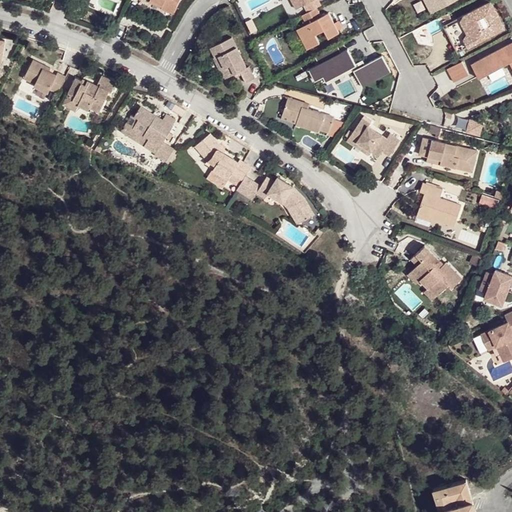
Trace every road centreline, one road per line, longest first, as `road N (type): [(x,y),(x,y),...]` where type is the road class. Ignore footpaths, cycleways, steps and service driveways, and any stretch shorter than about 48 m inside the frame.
road 1 (residential): [(166,72),(244,116),(354,208)]
road 2 (residential): [(0,15),(72,32),(166,72)]
road 3 (unknown): [(398,244),(354,213),(373,204),(415,139)]
road 4 (residential): [(420,113),(408,68),(372,0)]
